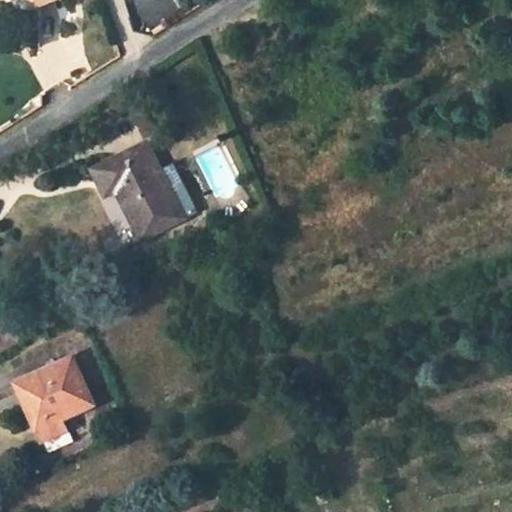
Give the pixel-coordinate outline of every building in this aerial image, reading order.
[(28,0),(32,8),(52,0),(28,0)] [(185,215),(178,201),(148,143),(94,169),(107,194),(118,188),(123,186),(130,200),(125,203),(143,237),(185,215)] [(123,186),(118,188),(125,203),(130,200),(123,186)] [(189,196),(196,210),(207,204),(200,190),(189,196)] [(178,201),(185,215),(196,210),(189,196),(178,201)] [(74,359),(20,383),(51,451),(75,440),(65,417),(94,403),(74,359)]
